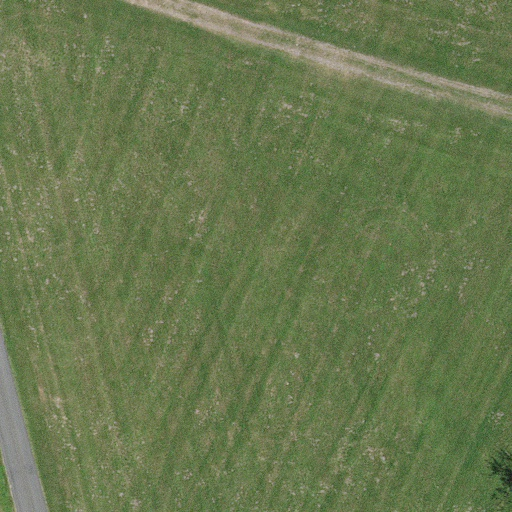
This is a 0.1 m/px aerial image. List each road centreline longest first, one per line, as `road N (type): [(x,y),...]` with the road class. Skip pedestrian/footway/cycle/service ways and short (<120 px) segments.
road 1 (track): [(511,110),(166,0)]
road 2 (unclassified): [(31,511),(0,388)]
